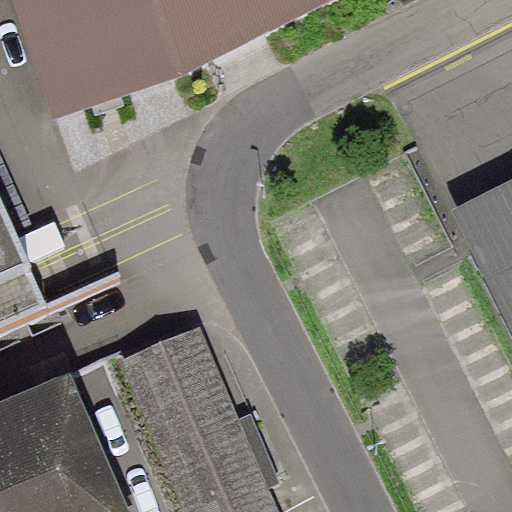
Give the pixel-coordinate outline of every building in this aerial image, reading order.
[(11,0),(54,122),(180,78),(407,0),(11,0)] [(511,181),(452,212),(511,331),(511,181)] [(0,333),(46,313),(0,208),(0,333)] [(120,363),(183,511),(277,511),(201,329),(120,363)] [(129,511),(72,381),(0,412),(0,511),(129,511)]
